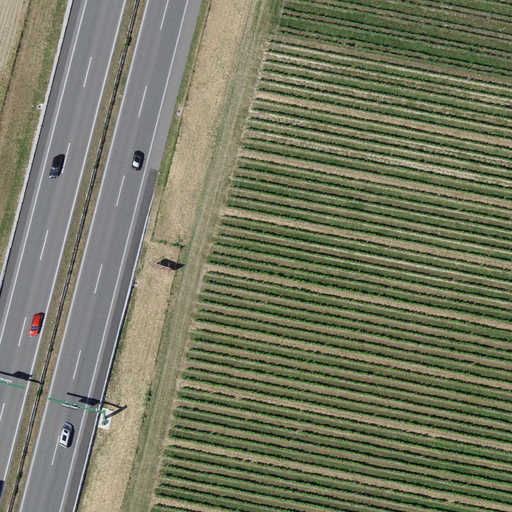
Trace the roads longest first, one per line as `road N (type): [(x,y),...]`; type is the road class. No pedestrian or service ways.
road 1 (motorway): [(40,511),(168,0)]
road 2 (motorway): [(106,0),(0,422)]
